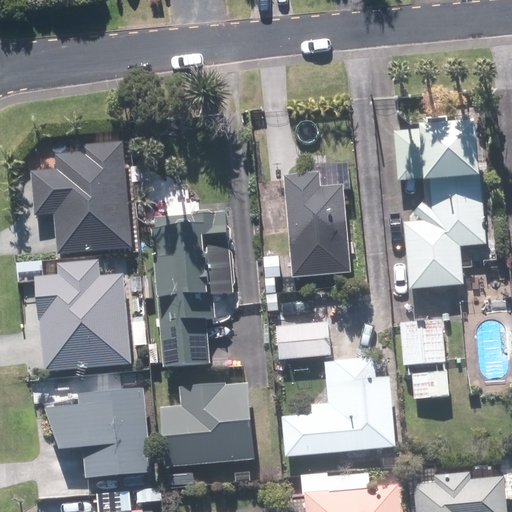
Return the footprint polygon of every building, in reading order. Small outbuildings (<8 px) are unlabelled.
[(476,131),(422,135),(423,139),(393,140),(397,188),(425,186),(425,190),(429,189),(431,219),(423,212),(414,222),(422,230),(404,231),(409,297),(460,293),(458,255),(483,253),(478,186),(480,186),(476,131)] [(55,168),(29,171),(34,216),(48,215),(53,258),(128,249),(116,142),(76,147),(77,152),(54,155),(55,168)] [(289,178),(297,281),(356,276),(349,188),(327,190),(325,175),(289,178)] [(214,366),(211,321),(220,321),(219,297),(235,297),(230,217),(219,219),(211,212),(205,212),(199,219),(160,221),(166,324),(174,324),(176,369),(214,366)] [(57,279),(32,281),(40,373),(124,365),(115,274),(96,275),(95,261),(55,264),(57,279)] [(445,324),(404,327),(407,366),(448,363),(445,324)] [(333,326),(281,330),(283,362),(335,357),(333,326)] [(315,407),(316,419),(288,421),(291,460),(400,450),(392,359),(329,365),(333,406),(315,407)] [(452,374),(416,376),(418,400),(454,398),(452,374)] [(186,410),(167,411),(172,470),(260,463),(253,385),(184,390),(186,410)] [(98,390),(101,458),(131,457),(131,464),(153,463),(152,444),(142,444),(141,401),(121,402),(121,388),(98,390)] [(437,484),(435,466),(419,467),(419,485),(437,484)] [(405,511),(403,487),(310,495),(311,511),(405,511)]
